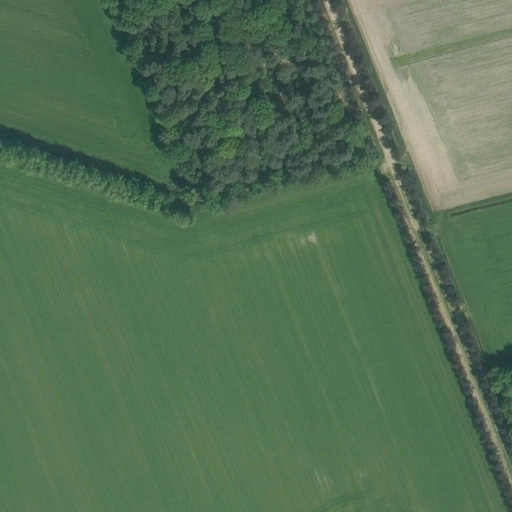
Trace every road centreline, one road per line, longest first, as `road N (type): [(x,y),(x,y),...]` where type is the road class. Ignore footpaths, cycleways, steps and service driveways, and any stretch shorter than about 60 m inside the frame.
road 1 (track): [(511,470),(323,0)]
road 2 (track): [(0,159),(194,223),(393,166)]
